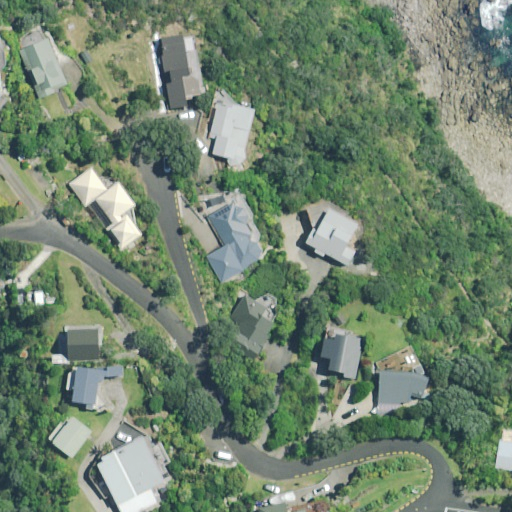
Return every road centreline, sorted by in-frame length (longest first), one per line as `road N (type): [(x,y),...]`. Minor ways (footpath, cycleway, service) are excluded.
road 1 (residential): [(435,498),(443,469),(419,448),(301,467),(256,465),(228,430),(203,373)]
road 2 (residential): [(203,373),(143,296),(72,243),(0,234)]
road 3 (residential): [(203,373),(205,331),(157,171)]
